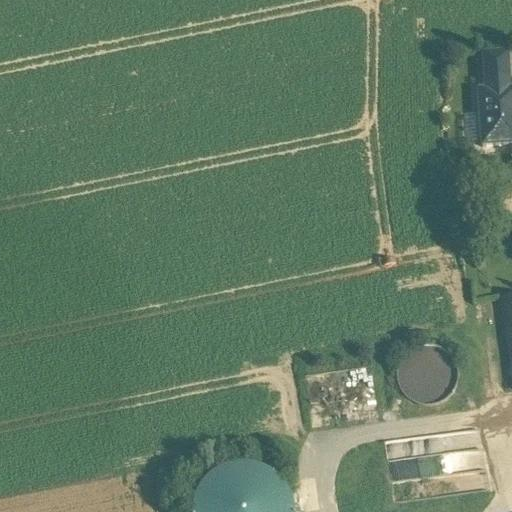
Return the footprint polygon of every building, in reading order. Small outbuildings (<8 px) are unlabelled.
[(483,56),(485,80),(509,79),(507,55),(483,56)] [(511,90),(510,91),(509,79),(485,80),(485,92),(478,93),(482,148),(511,146),(511,90)] [(454,391),(456,379),(453,367),(447,357),(436,351),(425,349),(413,351),(403,358),(397,368),(394,380),(397,391),(404,401),(414,408),(426,410),(437,407),(447,401),(454,391)] [(382,441),(385,481),(447,477),(446,452),(471,450),(469,434),(382,441)] [(295,511),(295,507),(290,493),(280,480),(268,471),(253,466),(237,466),(222,470),(209,479),(199,491),(193,505),(192,511),(295,511)]
